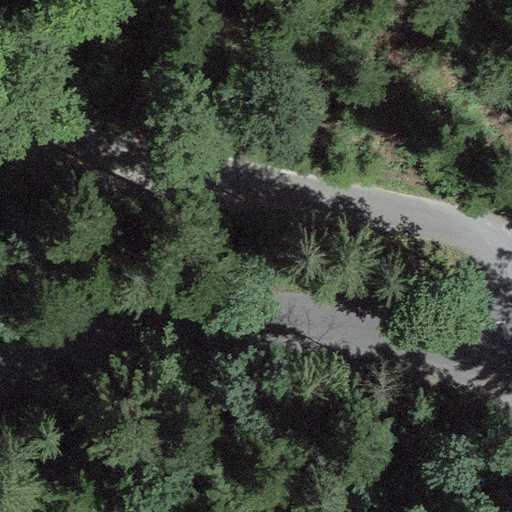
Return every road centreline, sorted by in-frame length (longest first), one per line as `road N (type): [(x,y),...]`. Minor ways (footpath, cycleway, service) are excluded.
road 1 (residential): [(0,128),(511,243)]
road 2 (residential): [(511,311),(168,313),(92,323),(0,349)]
road 3 (track): [(372,308),(511,392)]
